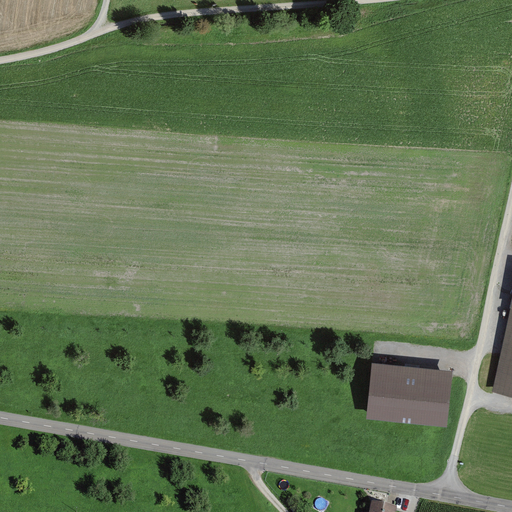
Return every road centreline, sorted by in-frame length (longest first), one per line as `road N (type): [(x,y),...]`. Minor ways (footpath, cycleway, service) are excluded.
road 1 (unclassified): [(0,417),(445,495)]
road 2 (track): [(511,207),(445,495)]
road 3 (track): [(328,0),(98,31),(104,0)]
